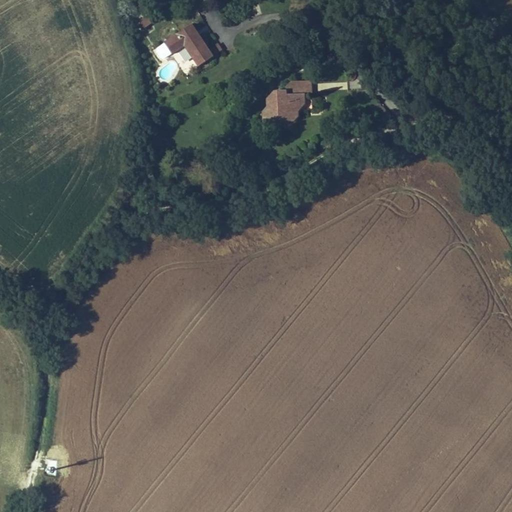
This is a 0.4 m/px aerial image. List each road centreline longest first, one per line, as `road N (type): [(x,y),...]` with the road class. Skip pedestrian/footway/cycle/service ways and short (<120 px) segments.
road 1 (track): [(412,123),(374,133),(257,191),(144,212),(124,224),(47,315)]
road 2 (track): [(47,315),(29,511)]
